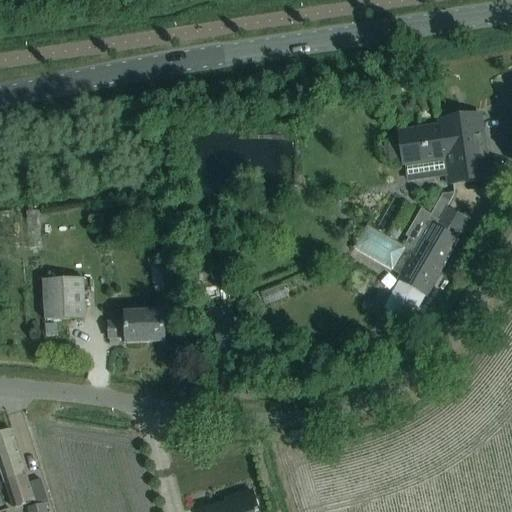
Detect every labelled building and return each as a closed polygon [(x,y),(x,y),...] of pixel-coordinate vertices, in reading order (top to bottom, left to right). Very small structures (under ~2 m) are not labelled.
[(401,133),(401,135),(398,135),(394,135),(391,137),(388,139),(386,141),(384,145),(384,151),(384,154),(385,156),(387,159),(389,162),(394,164),(399,165),(406,165),(408,179),(447,173),(449,183),(488,177),(480,117),(440,123),(441,127),(401,133)] [(367,226),(354,249),(401,276),(385,305),(403,319),(409,306),(417,311),(423,299),(424,300),(459,241),(457,240),(436,228),(455,194),(442,196),(431,217),(421,211),(407,236),(410,238),(405,248),(367,226)] [(148,266),(156,295),(174,290),(167,261),(148,266)] [(296,277),(278,281),(280,292),(298,287),(296,277)] [(86,319),(85,299),(84,279),(43,281),(45,321),(86,319)] [(165,343),(164,323),(164,312),(125,314),(125,323),(108,324),(109,339),(126,338),(126,344),(165,343)] [(0,469),(4,483),(12,509),(32,503),(33,507),(28,509),(28,511),(47,511),(46,506),(39,480),(27,484),(25,476),(18,450),(12,431),(0,434),(0,469)] [(257,511),(258,511),(252,492),(235,497),(237,501),(206,511),(257,511)]
